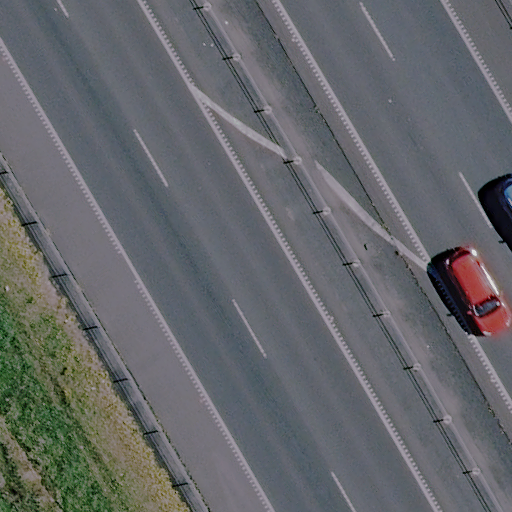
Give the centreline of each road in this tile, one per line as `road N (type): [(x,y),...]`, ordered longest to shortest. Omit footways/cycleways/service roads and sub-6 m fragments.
road 1 (motorway): [(332,511),(48,0)]
road 2 (motorway): [(389,0),(511,214)]
